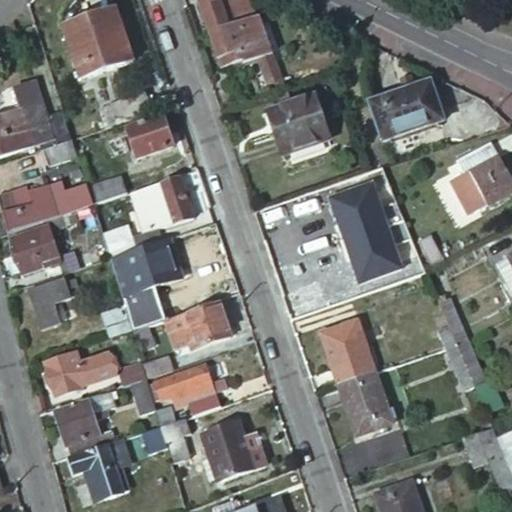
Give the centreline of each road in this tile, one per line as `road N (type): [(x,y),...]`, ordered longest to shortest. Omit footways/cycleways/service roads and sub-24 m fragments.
road 1 (residential): [(336,511),(161,0)]
road 2 (residential): [(0,342),(45,511)]
road 3 (tertiary): [(511,66),(366,0)]
